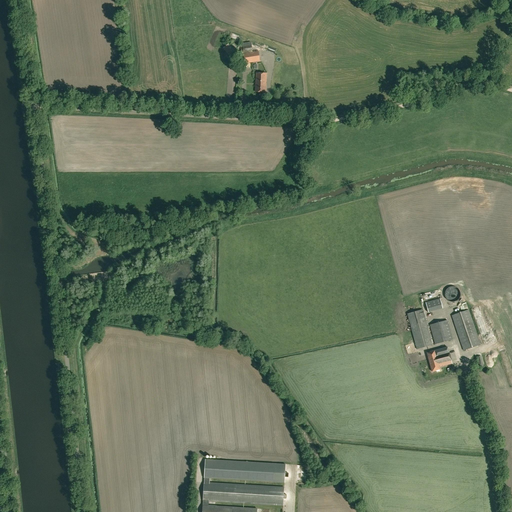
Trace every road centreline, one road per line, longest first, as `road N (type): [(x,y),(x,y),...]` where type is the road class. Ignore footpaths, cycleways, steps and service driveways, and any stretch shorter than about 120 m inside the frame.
road 1 (unclassified): [(82,511),(34,105)]
road 2 (unclassified): [(332,120),(34,105)]
road 3 (track): [(511,90),(476,83),(332,120)]
road 4 (unclassified): [(503,511),(492,436),(467,373)]
